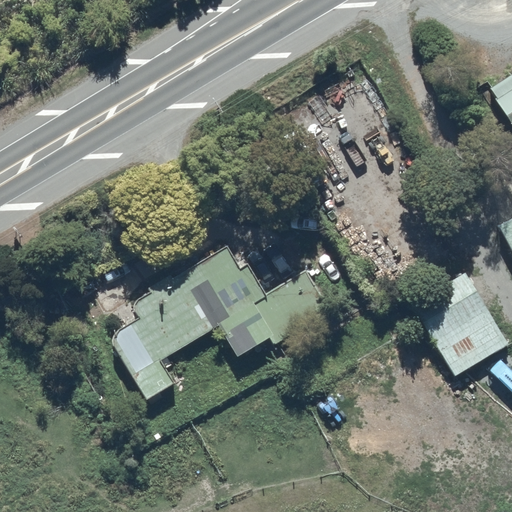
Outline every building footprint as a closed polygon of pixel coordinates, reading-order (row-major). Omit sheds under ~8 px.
[(511,59),(465,89),(492,133),(511,120),(511,59)] [(511,203),(477,222),(511,290),(511,203)] [(236,295),(205,241),(86,310),(120,369),(194,326),(210,354),(305,300),(285,266),(236,295)] [(417,268),(402,243),(363,266),(378,291),(417,268)] [(478,328),(435,269),(384,306),(426,365),(478,328)] [(511,386),(499,363),(464,383),(474,400),(472,402),(481,418),(448,437),(455,450),(511,417),(511,386)]
